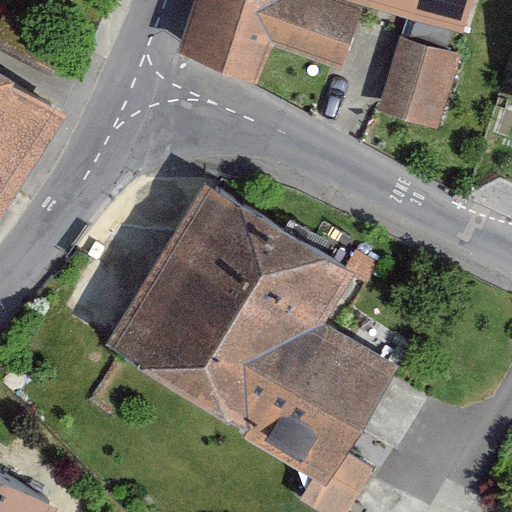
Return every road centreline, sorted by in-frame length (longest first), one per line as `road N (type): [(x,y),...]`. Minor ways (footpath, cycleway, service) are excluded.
road 1 (unclassified): [(511,248),(147,79)]
road 2 (residential): [(147,79),(98,172),(0,295)]
